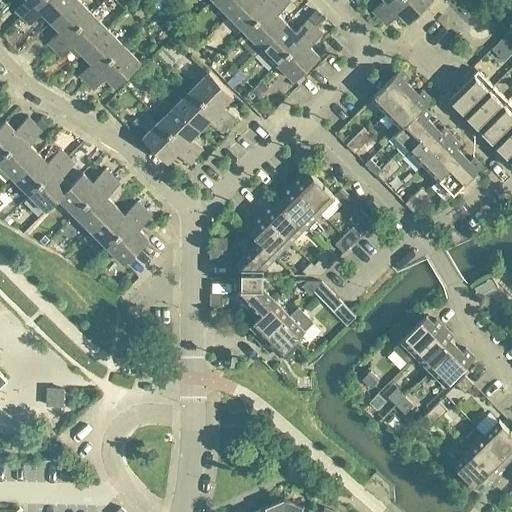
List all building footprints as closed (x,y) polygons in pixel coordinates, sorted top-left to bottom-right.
[(22,17),(38,0),(24,0),(15,10),(22,17)] [(51,20),(71,0),(38,0),(22,17),(29,24),(42,12),(51,20)] [(54,49),(92,12),(79,0),(71,0),(51,20),(60,29),(47,42),(54,49)] [(215,0),(229,14),(243,0),(215,0)] [(246,30),(276,0),(243,0),(229,14),(246,30)] [(262,47),(286,22),(277,13),(290,1),(289,0),(276,0),(246,30),(262,47)] [(380,18),(397,0),(382,0),(372,10),(380,18)] [(409,22),(430,0),(397,0),(380,18),(387,25),(399,12),(409,22)] [(83,53),(108,29),(92,12),(54,49),(61,57),(74,44),(83,53)] [(278,63),(315,26),(308,18),(295,31),(286,22),(262,47),(278,63)] [(295,80),(319,55),(310,46),(322,33),(315,26),(278,63),(295,80)] [(86,82),(124,45),(108,29),(83,53),(92,62),(79,74),(86,82)] [(511,32),(510,30),(500,39),(511,51),(511,32)] [(497,43),(481,61),(493,72),(509,54),(497,43)] [(168,44),(158,53),(170,65),(180,56),(168,44)] [(116,86),(141,62),(124,45),(86,82),(87,82),(89,85),(94,89),(106,76),(116,86)] [(388,111),(412,87),(406,81),(410,77),(401,68),(373,96),(388,111)] [(239,70),(226,81),(231,87),(244,75),(239,70)] [(465,113),(493,85),(478,70),(450,98),(465,113)] [(233,95),(209,71),(192,88),(229,125),(236,118),(224,105),(233,95)] [(261,80),(251,90),(257,97),(268,86),(261,80)] [(480,127),(508,100),(493,85),(465,113),(480,127)] [(423,106),(431,99),(422,90),(418,93),(412,87),(388,111),(402,125),(403,126),(423,106)] [(229,125),(192,88),(176,104),(200,128),(209,120),(222,132),(229,125)] [(495,142),(511,124),(511,103),(508,100),(480,127),(495,142)] [(200,128),(176,104),(160,120),(197,157),(204,150),(191,137),(200,128)] [(403,155),(410,148),(434,124),(428,118),(431,114),(423,106),(403,126),(402,125),(388,139),(403,155)] [(0,158),(35,123),(28,116),(15,129),(5,119),(0,124),(0,158)] [(197,157),(160,120),(143,137),(167,161),(177,152),(190,164),(197,157)] [(0,163),(14,177),(38,152),(29,144),(42,131),(35,123),(0,158),(0,163)] [(424,163),(452,135),(444,127),(440,130),(434,124),(410,148),(424,163)] [(509,157),(511,154),(511,124),(495,142),(509,157)] [(363,127),(355,135),(363,144),(372,135),(363,127)] [(355,153),(363,144),(355,135),(346,144),(355,153)] [(439,178),(463,154),(457,147),(460,144),(452,135),(424,163),(439,178)] [(30,193),(67,156),(60,149),(47,161),(38,152),(14,177),(30,193)] [(454,193),(482,165),(473,156),(469,160),(463,154),(439,178),(454,193)] [(62,176),(74,163),(73,162),(67,156),(30,193),(46,210),(59,197),(71,185),(70,184),(62,176)] [(393,156),(384,165),(393,174),(401,165),(393,156)] [(384,182),(393,174),(384,165),(376,173),(384,182)] [(75,213),(112,176),(105,169),(92,181),(83,172),(70,184),(71,185),(59,197),(75,213)] [(333,195),(311,171),(304,178),(300,174),(292,183),(319,211),(326,217),(341,202),(333,195)] [(91,229),(116,205),(107,196),(119,183),(112,176),(75,213),(91,229)] [(319,211),(292,183),(283,191),(287,195),(281,201),(305,226),(319,211)] [(422,186),(414,194),(422,203),(431,194),(422,186)] [(341,187),(333,195),(341,202),(352,214),(359,208),(360,206),(341,187)] [(414,212),(422,203),(414,194),(405,203),(414,212)] [(107,245),(145,208),(137,201),(124,214),(116,205),(91,229),(107,245)] [(305,226),(281,201),(274,207),(271,204),(262,212),(290,240),(305,226)] [(124,262),(148,238),(139,228),(152,215),(145,208),(107,245),(124,262)] [(349,218),(363,232),(373,222),(359,208),(352,214),(349,218)] [(290,240),(262,212),(254,221),(257,224),(251,231),(259,240),(260,239),(275,255),(290,240)] [(352,226),(343,235),(352,243),(361,235),(352,226)] [(344,252),(352,243),(343,235),(335,243),(344,252)] [(210,238),(210,249),(222,249),(226,249),(226,238),(210,238)] [(263,266),(275,255),(260,239),(259,240),(237,261),(242,266),(242,277),(263,277),(263,266)] [(222,261),(222,249),(210,249),(210,261),(222,261)] [(322,256),(314,264),(323,273),(331,265),(322,256)] [(323,273),(314,264),(311,261),(302,270),(307,274),(321,274),(323,273)] [(275,300),(263,288),(263,277),(242,277),(242,288),(237,292),(259,314),(260,315),(275,300)] [(314,290),(322,281),(321,280),(307,280),(302,285),(311,293),(314,290)] [(345,305),(322,281),(314,290),(337,313),(345,305)] [(222,305),(222,292),(210,292),(210,305),(222,305)] [(262,342),(290,314),(275,300),(260,315),(259,314),(250,323),(257,330),(253,334),(262,342)] [(502,322),(511,313),(502,304),(493,313),(502,322)] [(345,305),(337,313),(341,318),(348,325),(356,317),(357,316),(350,309),(345,305)] [(281,354),(305,330),(313,321),(298,306),(290,314),(262,342),(270,351),(274,347),(281,354)] [(408,363),(417,354),(445,327),(436,318),(433,322),(426,315),(393,347),(408,363)] [(431,369),(456,345),(449,339),(453,335),(445,327),(417,354),(431,369)] [(447,384),(475,357),(466,348),(462,351),(456,345),(431,369),(447,384)] [(379,379),(371,370),(362,379),(371,387),(379,379)] [(0,511),(24,511),(19,507),(16,510),(0,509),(0,386),(7,380),(0,372),(0,511)] [(473,384),(467,377),(465,375),(456,384),(465,392),(473,384)] [(64,405),(64,388),(47,388),(47,404),(64,405)] [(388,396),(396,405),(405,396),(397,388),(388,396)] [(414,405),(405,396),(396,405),(405,413),(414,405)] [(439,401),(430,409),(439,418),(447,409),(439,401)] [(430,426),(439,418),(430,409),(422,418),(430,426)] [(511,431),(499,419),(484,434),(508,458),(511,454),(511,431)] [(508,458),(484,434),(469,449),(497,477),(506,468),(502,464),(508,458)] [(497,477),(469,449),(454,464),(478,488),(485,481),(489,485),(497,477)] [(284,511),(284,498),(258,509),(259,511),(284,511)] [(308,511),(310,508),(284,498),(284,511),(308,511)]
